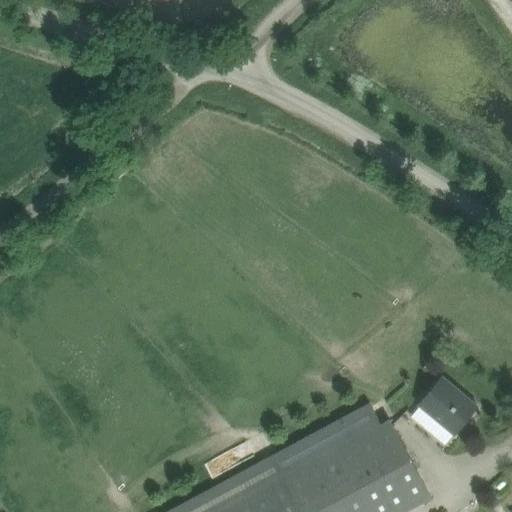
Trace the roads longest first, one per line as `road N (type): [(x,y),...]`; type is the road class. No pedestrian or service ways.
road 1 (unclassified): [(511,240),(236,74)]
road 2 (unclassified): [(0,248),(236,74)]
road 3 (unclassified): [(236,74),(0,1)]
